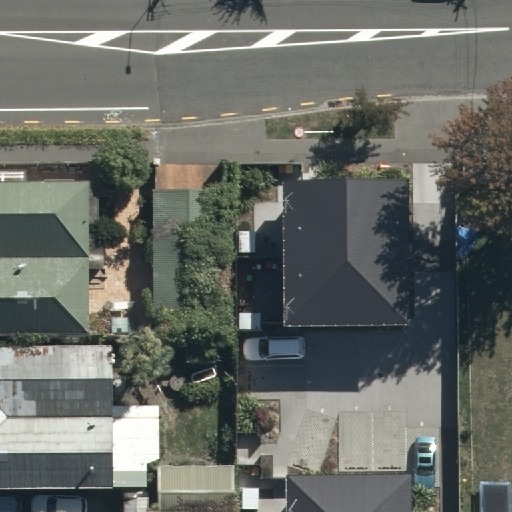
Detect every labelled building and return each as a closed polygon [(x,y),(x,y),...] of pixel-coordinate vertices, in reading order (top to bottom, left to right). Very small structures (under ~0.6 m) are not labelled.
[(0,330),(90,330),(88,187),(31,188),(30,169),(0,169),(0,330)] [(282,184),(283,326),(405,325),(404,183),(282,184)] [(221,186),(147,188),(150,322),(224,321),(221,186)] [(511,511),(511,284),(483,284),(484,511),(511,511)] [(0,485),(115,483),(113,344),(0,345),(0,485)] [(404,511),(404,479),(291,480),(291,511),(404,511)]
